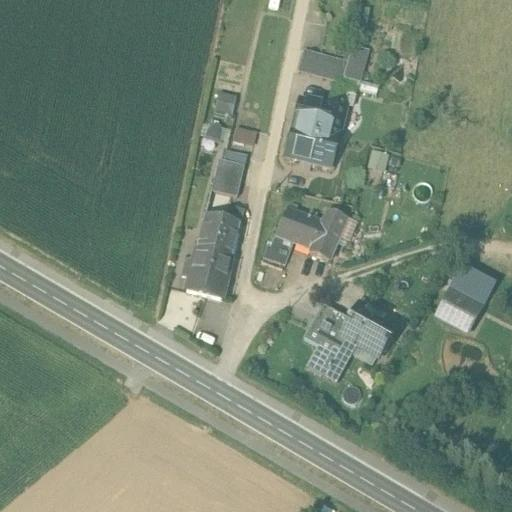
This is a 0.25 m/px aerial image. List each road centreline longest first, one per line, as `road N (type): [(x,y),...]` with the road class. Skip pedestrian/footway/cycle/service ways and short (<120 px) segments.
road 1 (track): [(241,320),(458,243),(511,249)]
road 2 (secondary): [(215,395),(0,268)]
road 3 (secondary): [(417,511),(215,395)]
road 4 (track): [(259,202),(300,0)]
road 5 (unclassified): [(215,395),(241,320),(259,202)]
